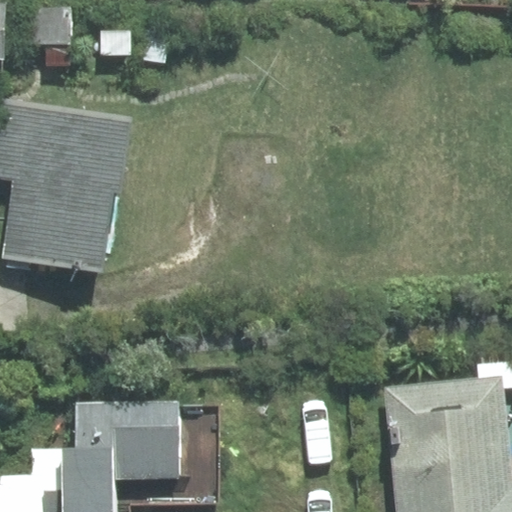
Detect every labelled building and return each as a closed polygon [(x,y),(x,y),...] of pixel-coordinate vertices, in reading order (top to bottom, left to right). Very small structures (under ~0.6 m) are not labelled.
[(0,0),(0,58),(19,58),(18,0),(0,0)] [(53,63),(81,65),(84,6),(37,3),(35,43),(54,44),(53,63)] [(104,24),(104,54),(181,54),(181,24),(104,24)] [(151,115),(8,98),(0,159),(0,175),(23,178),(13,259),(121,272),(131,192),(142,193),(151,115)] [(511,511),(511,372),(393,385),(406,511),(511,511)] [(194,398),(88,401),(89,447),(38,448),(39,475),(0,475),(0,511),(136,511),(136,479),(197,477),(194,398)]
